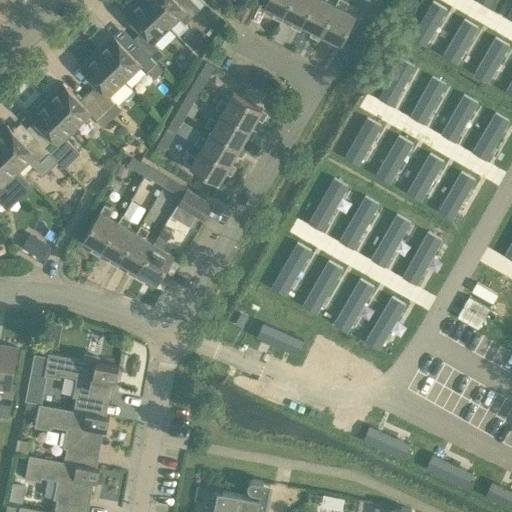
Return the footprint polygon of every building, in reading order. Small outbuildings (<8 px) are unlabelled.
[(144,0),(138,0),(124,13),(141,31),(133,38),(138,44),(156,63),(165,54),(154,42),(170,27),(144,0)] [(144,0),(170,27),(180,17),(185,24),(202,8),(194,0),(144,0)] [(267,0),(265,5),(275,11),(272,17),(281,21),(285,15),(292,0),(267,0)] [(292,0),(285,15),(294,20),(291,26),(300,30),(303,25),(315,0),(292,0)] [(315,0),(303,25),(313,29),(310,35),(319,39),(322,34),(338,0),(315,0)] [(338,0),(322,34),(331,39),(328,44),(337,49),(340,43),(355,13),(345,8),(348,1),(349,0),(338,0)] [(433,0),(413,34),(426,43),(447,8),(433,0)] [(464,18),(444,53),(458,61),(478,26),(464,18)] [(114,35),(97,51),(125,81),(141,65),(147,71),(146,71),(154,79),(164,70),(156,63),(138,44),(130,51),(114,35)] [(496,36),(476,71),(490,79),(510,44),(496,36)] [(97,51),(80,67),(96,85),(88,92),(113,118),(122,110),(109,95),(125,81),(97,51)] [(401,57),(379,96),(393,104),(415,65),(401,57)] [(199,73),(188,92),(197,97),(215,65),(206,61),(199,73)] [(432,75),(411,114),(425,122),(446,83),(432,75)] [(64,82),(46,99),(75,128),(91,113),(104,127),(113,118),(88,92),(80,99),(64,82)] [(186,115),(197,97),(188,92),(177,110),(186,115)] [(268,112),(262,109),(233,92),(228,102),(221,98),(216,107),(222,111),(252,127),(257,117),(262,121),(268,112)] [(464,93),(442,132),(456,140),(478,102),(464,93)] [(34,120),(26,128),(32,134),(56,160),(63,166),(78,151),(65,138),(75,128),(46,99),(29,115),(34,120)] [(177,110),(167,128),(176,133),(186,115),(177,110)] [(205,125),(212,129),(241,145),(246,135),(252,139),(257,130),(252,127),(222,111),(217,120),(210,116),(205,125)] [(496,112),(473,150),(487,158),(509,120),(496,112)] [(367,116),(346,155),(359,163),(381,124),(367,116)] [(8,124),(0,131),(0,150),(19,170),(29,161),(34,165),(42,174),(56,160),(32,134),(24,141),(8,124)] [(166,150),(176,133),(167,128),(157,145),(166,150)] [(194,143),(202,147),(230,162),(236,153),(242,157),(247,148),(241,145),(212,129),(207,137),(200,134),(194,143)] [(399,134),(377,172),(391,180),(413,142),(399,134)] [(202,147),(196,156),(189,152),(184,161),(191,165),(219,181),(225,171),(231,175),(236,166),(230,162),(202,147)] [(0,199),(8,191),(24,175),(19,170),(0,150),(0,199)] [(430,152),(408,190),(422,198),(444,160),(430,152)] [(145,175),(150,167),(132,156),(128,165),(145,175)] [(170,178),(150,167),(145,175),(164,186),(170,178)] [(461,170),(439,209),(453,217),(475,178),(461,170)] [(334,177),(309,220),(323,228),(348,185),(334,177)] [(164,186),(181,197),(187,188),(170,178),(164,186)] [(187,188),(181,197),(177,203),(203,219),(212,203),(205,199),(187,188)] [(365,195),(340,238),(354,246),(379,203),(365,195)] [(100,210),(84,239),(94,245),(90,250),(99,255),(103,250),(118,221),(110,215),(114,209),(104,203),(100,210)] [(397,213),(372,256),(386,264),(411,221),(397,213)] [(118,221),(103,250),(112,255),(108,261),(118,266),(120,260),(136,231),(128,226),(131,219),(122,214),(118,221)] [(136,231),(120,260),(130,266),(126,271),(136,276),(139,271),(155,242),(146,237),(150,230),(140,225),(136,231)] [(155,242),(139,271),(148,276),(144,282),(154,287),(156,281),(166,265),(172,255),(174,253),(162,246),(171,231),(164,227),(159,235),(155,242)] [(428,231),(403,274),(417,282),(442,238),(428,231)] [(42,261),(50,247),(38,240),(30,254),(42,261)] [(297,241),(272,285),(286,293),(311,249),(297,241)] [(329,259),(304,303),(318,311),(343,267),(329,259)] [(360,277),(335,321),(349,329),(374,285),(360,277)] [(392,295),(366,339),(380,347),(406,303),(392,295)] [(304,340),(264,322),(258,337),(298,355),(304,340)] [(0,384),(5,385),(3,396),(12,397),(14,385),(11,384),(17,347),(0,344),(0,384)] [(39,403),(44,374),(48,352),(46,352),(45,356),(33,353),(24,400),(39,403)] [(76,397),(74,410),(106,416),(113,380),(116,381),(119,365),(97,361),(98,357),(94,356),(90,355),(86,355),(85,359),(48,352),(44,374),(60,377),(60,373),(76,376),(74,385),(72,397),(76,397)] [(74,410),(39,403),(34,427),(51,430),(52,426),(66,429),(63,448),(66,448),(64,461),(96,467),(103,431),(107,432),(110,417),(106,416),(74,410)] [(370,423),(364,442),(398,455),(405,435),(370,423)] [(428,450),(422,469),(453,480),(461,461),(428,450)] [(57,499),(54,511),(88,511),(94,483),(97,483),(100,468),(96,467),(64,461),(29,455),(25,478),(41,481),(42,477),(57,480),(53,499),(57,499)] [(511,487),(489,480),(484,499),(511,509),(511,487)] [(403,511),(400,511),(399,511),(258,511),(261,499),(263,486),(254,485),(251,485),(248,487),(247,490),(248,494),(250,496),(223,491),(218,489),(218,491),(222,492),(220,504),(215,503),(213,511),(403,511)]
